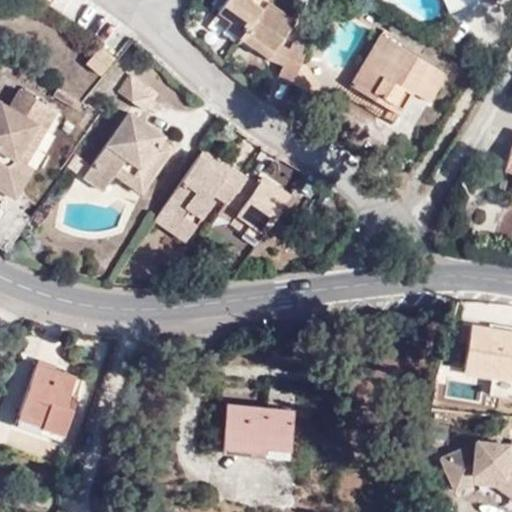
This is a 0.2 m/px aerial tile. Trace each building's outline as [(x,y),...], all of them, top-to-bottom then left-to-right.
[(270,0),(227,0),(220,11),(232,20),(225,30),(242,41),(269,2),(270,0)] [(467,0),(445,0),(443,1),(449,13),(469,4),(467,0)] [(269,2),(242,41),(268,60),(279,45),(295,21),(269,2)] [(213,21),(225,30),(232,20),(220,11),(213,21)] [(380,35),(350,85),(401,116),(413,95),(429,105),(447,74),(380,35)] [(286,67),(293,50),(279,45),(268,60),(286,67)] [(102,47),(88,63),(102,75),(115,58),(102,47)] [(304,62),(307,56),(293,50),(286,67),(282,78),(296,83),(304,62)] [(304,62),(296,83),(312,94),(319,83),(304,62)] [(156,94),(131,77),(121,92),(146,109),(156,94)] [(330,89),(319,83),(312,94),(323,100),(330,89)] [(0,100),(0,186),(38,124),(46,128),(57,112),(20,90),(10,107),(0,100)] [(141,173),(152,181),(174,150),(160,141),(163,137),(130,114),(85,176),(105,191),(116,175),(131,186),(141,173)] [(25,163),(46,128),(38,124),(0,186),(0,191),(13,199),(33,168),(25,163)] [(216,159),(204,150),(202,154),(214,163),(216,159)] [(159,216),(189,237),(214,203),(209,200),(213,196),(226,205),(246,177),(233,167),(231,170),(216,159),(214,163),(202,154),(159,216)] [(86,161),(77,155),(68,168),(77,174),(86,161)] [(143,194),(152,181),(141,173),(131,186),(143,194)] [(264,176),(261,180),(274,189),(277,185),(264,176)] [(258,185),(246,177),(226,205),(238,213),(235,216),(264,236),(292,195),(277,185),(274,189),(261,180),(258,185)] [(159,216),(155,222),(185,243),(189,237),(159,216)] [(231,222),(259,242),(264,236),(235,216),(231,222)] [(511,377),(511,332),(462,325),(460,338),(468,340),(463,370),(511,377)] [(40,426),(40,427),(62,435),(75,396),(68,394),(75,375),(36,362),(16,419),(17,419),(40,426)] [(226,405),(223,450),(265,453),(266,449),(288,452),(291,411),(226,405)] [(37,434),(40,427),(40,426),(17,419),(15,427),(37,434)] [(126,463),(142,469),(156,431),(140,426),(126,463)] [(511,445),(476,442),(474,446),(442,460),(453,486),(471,479),(498,483),(496,489),(511,501),(511,445)]
